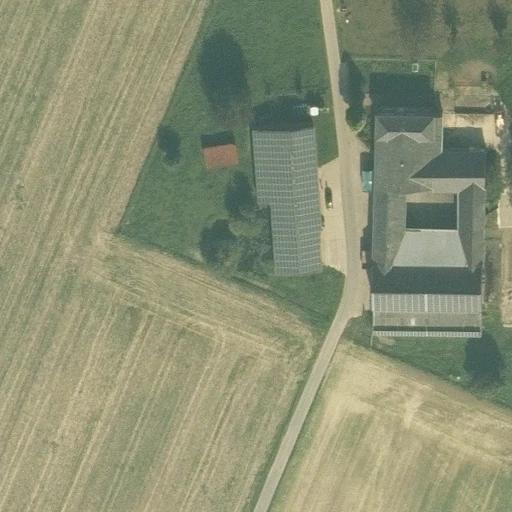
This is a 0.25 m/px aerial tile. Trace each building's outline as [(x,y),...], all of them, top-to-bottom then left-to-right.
[(378,107),(377,130),(402,131),(434,131),(434,111),(434,109),(378,107)] [(401,181),(401,182),(464,184),(485,185),(486,148),(441,148),(442,112),(434,111),(434,131),(402,131),(402,156),(401,181)] [(257,199),(269,198),(317,194),(311,121),(271,125),(251,126),(252,139),(257,199)] [(402,156),(402,131),(377,130),(376,156),(402,156)] [(202,146),(205,163),(237,158),(235,142),(202,146)] [(401,181),(402,156),(376,156),(376,180),(401,181)] [(376,180),(375,226),(400,226),(400,223),(401,182),(401,181),(376,180)] [(463,225),(463,226),(484,227),(485,185),(464,184),(463,225)] [(322,265),(317,194),(269,198),(274,269),(322,265)] [(463,226),(463,225),(400,223),(400,226),(399,239),(399,256),(464,258),(463,238),(463,226)] [(375,226),(374,239),(399,239),(400,226),(375,226)] [(463,226),(463,238),(483,240),(484,227),(463,226)] [(483,258),(483,240),(463,238),(464,258),(483,258)] [(399,256),(399,239),(374,239),(374,256),(399,256)] [(482,302),(483,258),(464,258),(399,256),(374,256),(372,300),(373,300),(372,330),(481,332),(482,319),(482,302)]
